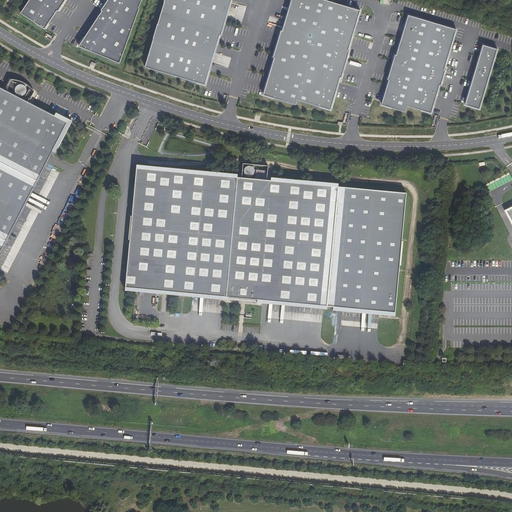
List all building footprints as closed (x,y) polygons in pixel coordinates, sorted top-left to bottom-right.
[(29,0),(21,13),(45,28),(57,10),(58,11),(65,0),(29,0)] [(102,11),(79,46),(120,63),(137,14),(138,11),(139,11),(142,0),(107,0),(101,10),(102,11)] [(154,38),(145,67),(204,84),(219,34),(220,35),(230,0),(164,0),(164,2),(158,24),(157,23),(153,38),(154,38)] [(347,55),(360,10),(326,0),(290,0),(280,36),(279,35),(271,62),(272,62),(262,94),(299,105),(300,100),(330,109),(339,82),(340,83),(348,56),(347,55)] [(456,29),(408,15),(396,55),(395,54),(387,80),(389,80),(381,104),(406,112),(407,106),(431,113),(440,85),(441,85),(446,70),(444,69),(456,29)] [(497,49),(483,45),(465,105),(479,109),(497,49)] [(59,117),(0,87),(0,260),(56,152),(59,154),(76,122),(60,114),(59,117)] [(236,178),(226,298),(327,307),(338,188),(338,185),(271,178),(271,182),(267,181),(268,167),(243,164),(242,178),(236,178)] [(226,298),(236,178),(237,175),(137,166),(125,291),(225,301),(226,298)] [(507,176),(499,179),(502,185),(509,181),(507,176)] [(406,193),(338,188),(327,307),(327,308),(334,309),(333,312),(396,316),(406,193)]
